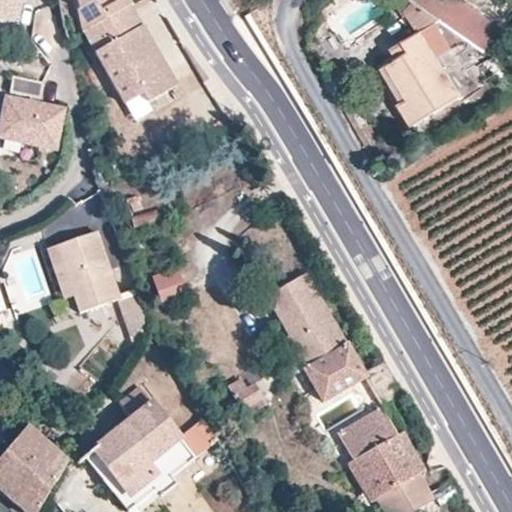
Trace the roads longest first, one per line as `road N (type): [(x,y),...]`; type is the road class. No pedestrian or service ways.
road 1 (tertiary): [(201,0),(275,104),(511,511)]
road 2 (residential): [(511,425),(277,13)]
